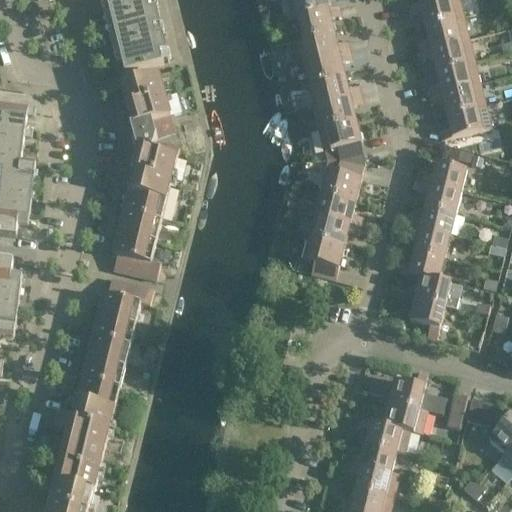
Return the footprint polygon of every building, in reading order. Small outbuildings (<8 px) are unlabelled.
[(168,55),(154,0),(36,0),(37,1),(39,0),(98,0),(100,1),(102,0),(106,0),(125,76),(164,66),(164,64),(163,64),(161,56),(168,55)] [(328,12),(325,0),(286,0),(292,21),(298,20),(328,12)] [(464,21),(458,0),(447,0),(409,9),(411,19),(422,16),(425,30),(464,21)] [(511,6),(510,0),(509,0),(500,2),(502,10),(511,7),(511,6)] [(334,34),(330,21),(341,18),(339,9),(328,12),(298,20),(303,42),(334,34)] [(464,21),(425,30),(429,43),(418,46),(420,54),(469,42),(464,21)] [(350,54),(348,45),(337,48),(334,34),(303,42),(298,43),(303,65),(350,54)] [(469,42),(420,54),(422,63),(433,61),(436,74),(475,65),(469,42)] [(345,79),(341,65),(352,62),(350,54),(303,65),(309,87),(314,86),(345,79)] [(475,65),(436,74),(439,87),(429,90),(431,99),(480,87),(475,65)] [(151,265),(167,203),(180,151),(156,145),(157,140),(175,135),(159,77),(126,86),(138,128),(131,130),(137,151),(144,153),(114,273),(157,284),(161,268),(151,265)] [(348,92),(345,79),(314,86),(309,87),(314,110),(320,108),(361,98),(359,89),(348,92)] [(480,87),(431,99),(433,107),(444,105),(447,118),(485,108),(480,87)] [(320,108),(314,110),(320,132),(356,123),(352,109),(363,107),(361,98),(320,108)] [(0,127),(25,131),(27,117),(34,118),(35,109),(20,107),(20,108),(0,105),(0,127)] [(440,134),(442,144),(491,131),(485,108),(447,118),(450,132),(440,134)] [(327,163),(366,164),(356,123),(320,132),(327,163)] [(0,148),(23,152),(24,139),(32,140),(33,132),(25,131),(0,127),(0,148)] [(36,166),(21,164),(23,152),(0,148),(0,171),(1,172),(35,176),(36,166)] [(474,159),(471,168),(481,170),(483,161),(474,159)] [(325,173),(320,196),(356,204),(366,164),(327,163),(325,173)] [(461,196),(467,172),(437,165),(433,179),(423,176),(420,186),(461,196)] [(0,237),(16,239),(18,227),(28,229),(35,176),(1,172),(0,182),(0,237)] [(420,186),(418,193),(429,196),(426,209),(456,217),(461,196),(420,186)] [(356,204),(320,196),(314,218),(361,229),(363,221),(352,218),(356,204)] [(426,209),(422,223),(412,220),(409,230),(450,240),(456,217),(426,209)] [(345,249),(348,235),(359,238),(361,229),(314,218),(309,240),(345,249)] [(503,223),(501,228),(511,231),(511,227),(511,221),(507,220),(503,223)] [(409,230),(407,238),(418,240),(415,253),(445,261),(450,240),(409,230)] [(494,239),(492,249),(506,252),(508,242),(494,239)] [(303,263),(315,266),(312,278),(336,284),(345,249),(309,240),(303,263)] [(445,261),(415,253),(411,267),(401,265),(398,274),(421,280),(421,279),(439,284),(445,261)] [(0,326),(15,329),(22,277),(12,275),(13,263),(0,261),(0,326)] [(421,279),(421,280),(415,302),(445,309),(457,312),(462,289),(439,284),(421,279)] [(503,289),(511,291),(511,282),(505,281),(503,289)] [(112,283),(82,404),(77,424),(72,423),(65,421),(59,419),(56,432),(62,434),(68,435),(73,437),(54,511),(90,511),(141,308),(150,310),(154,294),(112,283)] [(484,294),(496,297),(498,287),(486,284),(484,294)] [(427,342),(437,344),(445,309),(415,302),(410,324),(430,329),(427,342)] [(477,308),(475,317),(488,320),(491,312),(477,308)] [(494,326),(507,329),(509,320),(496,317),(494,326)] [(0,337),(14,339),(15,329),(0,326),(0,337)] [(504,337),(507,329),(494,326),(492,334),(504,337)] [(428,377),(419,375),(416,388),(395,383),(389,405),(428,415),(428,414),(420,412),(428,377)] [(405,377),(403,384),(413,387),(415,379),(405,377)] [(468,401),(456,397),(450,420),(463,424),(468,401)] [(466,425),(479,428),(485,405),(472,402),(466,425)] [(410,435),(422,438),(428,415),(389,405),(384,427),(411,434),(410,435)] [(485,405),(479,428),(489,431),(497,409),(485,405)] [(496,414),(492,424),(496,428),(503,421),(496,414)] [(511,416),(489,443),(506,458),(511,450),(511,416)] [(447,430),(460,433),(463,424),(450,420),(447,430)] [(384,427),(362,421),(359,431),(370,433),(367,447),(397,455),(405,457),(410,435),(411,434),(384,427)] [(353,458),(351,466),(391,476),(397,455),(367,447),(363,460),(353,458)] [(511,476),(511,450),(506,458),(499,465),(511,476)] [(351,466),(348,475),(359,477),(355,492),(394,501),(400,478),(391,476),(351,466)] [(464,492),(470,497),(479,488),(472,482),(464,492)] [(485,493),(479,488),(470,497),(477,503),(485,493)] [(355,492),(352,504),(342,502),(340,511),(344,511),(391,511),(394,501),(355,492)]
